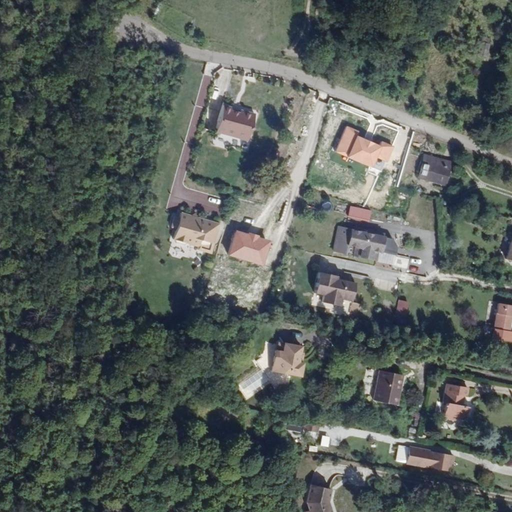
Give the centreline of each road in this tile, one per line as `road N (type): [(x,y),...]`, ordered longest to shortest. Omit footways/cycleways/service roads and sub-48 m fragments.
road 1 (residential): [(511,160),(282,72),(122,31)]
road 2 (unknown): [(511,286),(371,274)]
